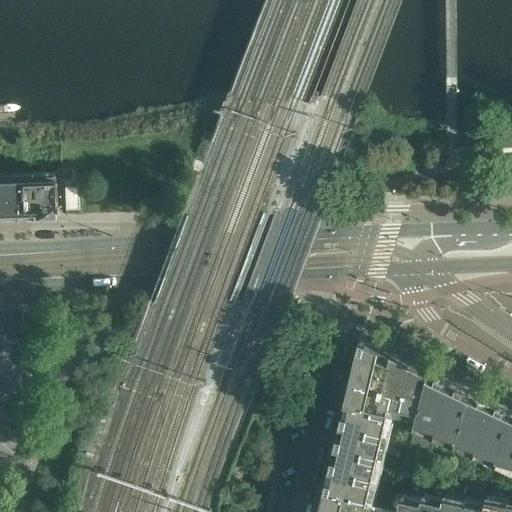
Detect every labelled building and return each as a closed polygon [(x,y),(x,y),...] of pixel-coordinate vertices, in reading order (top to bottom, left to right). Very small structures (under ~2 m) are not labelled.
[(55,215),(53,177),(19,178),(21,216),(55,215)] [(0,217),(21,216),(19,178),(0,179),(0,217)] [(77,185),(64,185),(65,207),(78,207),(77,185)] [(380,407),(390,362),(393,353),(362,338),(348,400),(380,407)] [(420,412),(431,371),(393,353),(390,362),(380,407),(396,411),(398,407),(420,412)] [(499,457),(511,410),(431,371),(420,412),(419,416),(417,421),(413,436),(408,458),(492,478),(499,457)] [(396,411),(380,407),(348,400),(342,423),(391,434),(396,411)] [(511,461),(511,410),(499,457),(511,461)] [(386,456),(391,434),(342,423),(337,445),(386,456)] [(380,478),(386,456),(337,445),(332,467),(380,478)] [(375,501),(380,478),(332,467),(327,489),(358,497),(375,501)] [(354,511),(358,497),(327,489),(321,511),(354,511)] [(400,511),(374,505),(375,501),(358,497),(354,511),(400,511)] [(442,511),(445,502),(424,497),(423,502),(421,511),(442,511)] [(463,511),(466,502),(446,497),(445,502),(442,511),(463,511)] [(421,511),(423,502),(403,498),(400,511),(421,511)] [(506,511),(509,503),(488,499),(486,505),(484,511),(506,511)] [(484,511),(486,505),(467,500),(466,502),(463,511),(484,511)]
